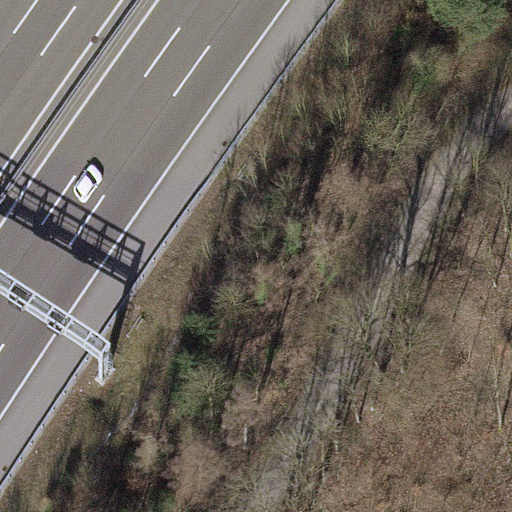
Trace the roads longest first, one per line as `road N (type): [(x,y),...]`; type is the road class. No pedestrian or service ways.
road 1 (track): [(511,109),(474,138),(433,189),(252,511)]
road 2 (motorway): [(0,325),(225,0)]
